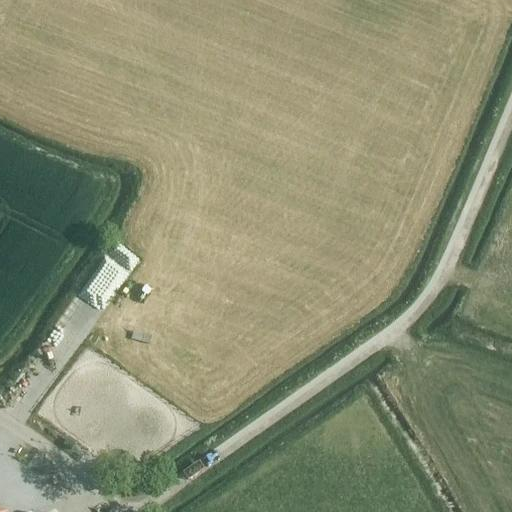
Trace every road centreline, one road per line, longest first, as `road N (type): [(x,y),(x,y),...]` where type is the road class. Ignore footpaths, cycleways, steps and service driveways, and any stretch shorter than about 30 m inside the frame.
road 1 (track): [(134,511),(414,315),(446,269),(511,114)]
road 2 (unclassified): [(0,418),(117,511)]
